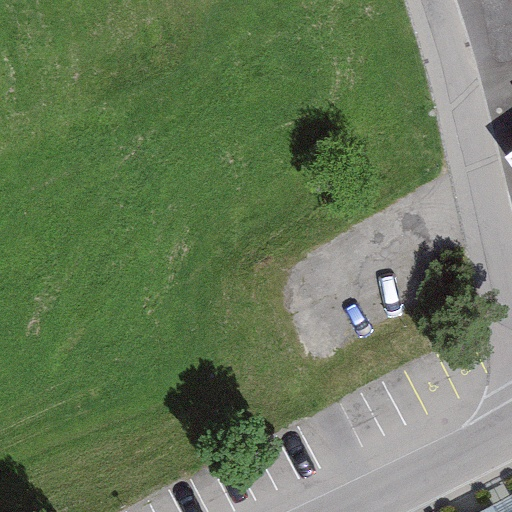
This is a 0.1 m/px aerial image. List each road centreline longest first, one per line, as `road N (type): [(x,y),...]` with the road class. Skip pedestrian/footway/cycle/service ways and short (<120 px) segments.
road 1 (residential): [(511,312),(428,0)]
road 2 (tertiary): [(511,432),(358,508)]
